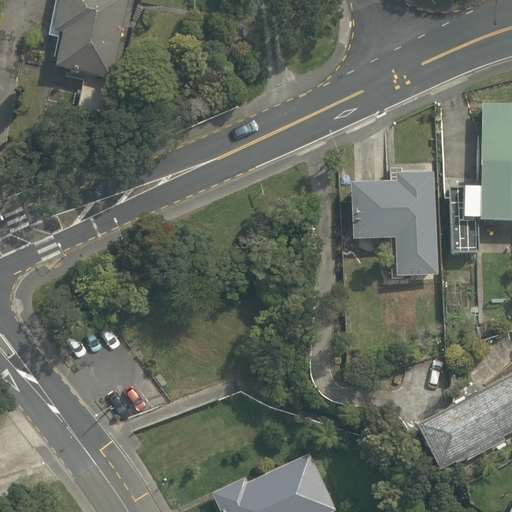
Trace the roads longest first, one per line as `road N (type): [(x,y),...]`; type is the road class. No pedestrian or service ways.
road 1 (tertiary): [(0,250),(398,76)]
road 2 (tertiary): [(0,341),(126,511)]
road 3 (tertiary): [(398,76),(511,30)]
